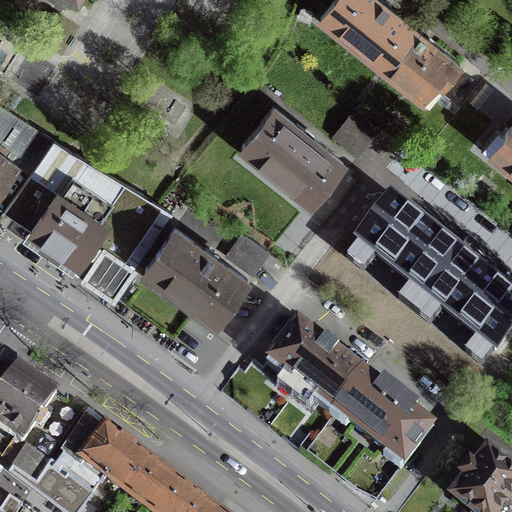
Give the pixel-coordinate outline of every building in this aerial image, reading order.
[(418,30),(380,0),(334,0),(321,17),(387,69),(418,30)] [(460,63),(418,30),(387,69),(421,96),(435,78),(444,84),(460,63)] [(511,107),(511,105),(502,98),(487,118),(497,126),(511,107)] [(0,151),(17,162),(33,172),(54,140),(0,105),(0,151)] [(343,163),(273,106),(241,146),(312,202),(343,163)] [(353,112),(335,136),(358,154),(376,130),(353,112)] [(511,125),(498,142),(491,136),(483,146),(511,168),(511,125)] [(168,212),(54,140),(33,172),(6,215),(90,270),(85,279),(114,299),(168,212)] [(0,151),(0,186),(17,162),(0,151)] [(357,248),(423,300),(460,254),(394,201),(357,248)] [(247,279),(174,227),(145,267),(218,320),(247,279)] [(246,234),(229,257),(252,274),(268,251),(246,234)] [(511,326),(511,295),(460,254),(423,300),(490,354),(511,326)] [(330,413),(363,371),(298,321),(266,363),(330,413)] [(2,392),(0,394),(0,427),(23,443),(36,424),(42,428),(50,416),(44,411),(56,392),(38,379),(19,367),(2,392)] [(435,427),(363,371),(330,413),(402,469),(435,427)] [(87,413),(53,464),(93,493),(105,475),(127,491),(150,461),(87,413)] [(13,468),(37,483),(51,461),(28,445),(13,468)] [(466,479),(453,495),(473,511),(472,511),(511,511),(511,468),(489,450),(476,467),(469,462),(460,474),(466,479)] [(149,507),(172,477),(150,461),(127,491),(149,507)] [(37,483),(13,468),(4,481),(28,496),(37,483)] [(155,511),(180,511),(194,494),(172,477),(149,507),(155,511)] [(214,511),(216,510),(194,494),(180,511),(214,511)]
